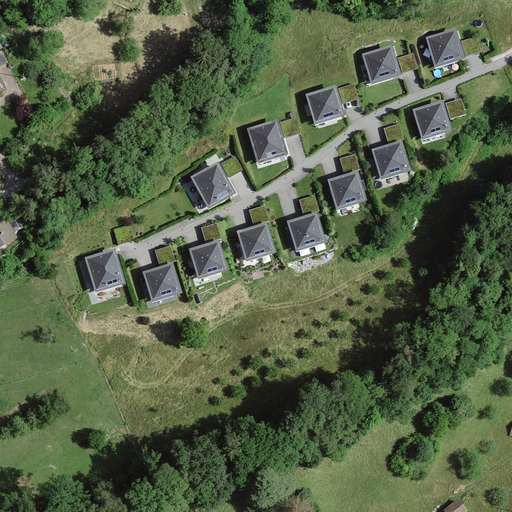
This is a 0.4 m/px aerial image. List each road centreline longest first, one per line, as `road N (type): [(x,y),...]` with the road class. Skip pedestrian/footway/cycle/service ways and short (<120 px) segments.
road 1 (residential): [(511,56),(383,111),(276,186),(126,257)]
road 2 (unclassified): [(242,0),(172,83),(113,136),(0,198)]
